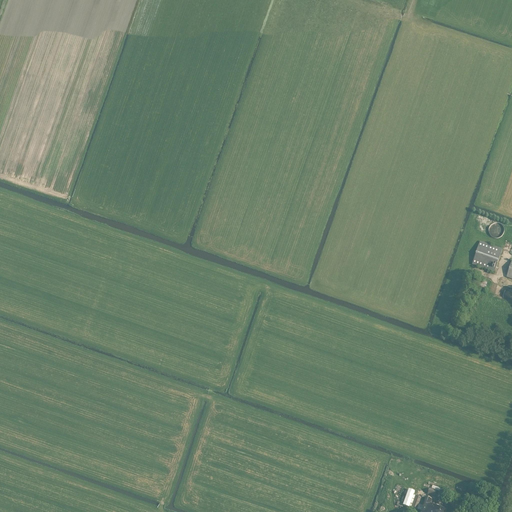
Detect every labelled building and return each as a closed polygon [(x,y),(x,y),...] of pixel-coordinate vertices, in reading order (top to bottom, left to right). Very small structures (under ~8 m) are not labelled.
[(503,229),(503,228),(502,226),(501,225),(500,224),(499,223),(498,222),(496,222),(495,221),(494,222),(492,222),(490,223),(489,224),(488,225),(488,226),(487,228),(487,229),(487,231),(488,232),(488,233),(489,235),(490,236),(492,236),(493,237),(494,237),(495,237),(497,237),(499,236),(500,235),(501,234),(502,233),(502,231),(503,229)] [(472,264),(494,272),(502,249),(480,241),(472,264)] [(475,287),(485,289),(487,281),(479,279),(478,284),(476,283),(475,287)] [(414,491),(409,489),(403,506),(408,508),(414,491)] [(411,506),(418,509),(422,498),(415,495),(411,506)] [(432,499),(426,497),(419,511),(444,511),(445,509),(446,509),(446,508),(430,503),(432,499)]
